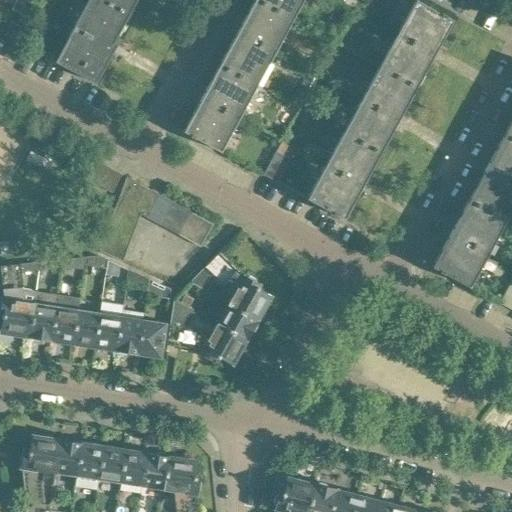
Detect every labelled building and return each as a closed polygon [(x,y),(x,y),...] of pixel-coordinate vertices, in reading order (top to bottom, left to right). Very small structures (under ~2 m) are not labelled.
[(94,83),(130,17),(99,0),(87,0),(54,61),(94,83)] [(99,0),(130,17),(139,0),(99,0)] [(256,85),(292,19),(258,0),(253,0),(219,65),(256,85)] [(302,0),(258,0),(292,19),(302,0)] [(416,0),(414,0),(379,66),(417,86),(453,20),(416,0)] [(14,39),(20,26),(11,21),(4,34),(14,39)] [(220,152),(256,85),(219,65),(183,132),(220,152)] [(380,153),(401,115),(417,86),(379,66),(343,132),(380,153)] [(344,219),(380,153),(343,132),(307,199),(344,219)] [(506,221),(511,208),(511,137),(504,133),(468,200),(506,221)] [(30,151),(26,160),(41,168),(47,171),(52,162),(30,151)] [(276,153),(263,175),(277,183),(289,160),(276,153)] [(110,192),(120,174),(95,160),(85,178),(110,192)] [(127,207),(137,184),(126,177),(117,201),(127,207)] [(139,212),(149,190),(137,184),(127,207),(139,212)] [(149,218),(161,196),(149,190),(139,212),(140,213),(149,218)] [(159,223),(171,202),(161,196),(149,218),(159,223)] [(470,287),(506,221),(468,200),(432,267),(470,287)] [(136,225),(140,213),(139,212),(127,207),(117,201),(112,214),(136,225)] [(170,230),(182,208),(171,202),(159,223),(170,230)] [(180,235),(192,213),(182,208),(170,230),(180,235)] [(191,241),(203,219),(192,213),(180,235),(191,241)] [(136,225),(112,214),(108,226),(131,237),(136,225)] [(213,224),(203,219),(191,241),(201,246),(213,224)] [(127,249),(131,237),(108,226),(103,238),(127,249)] [(123,261),(127,249),(103,238),(99,250),(123,261)] [(14,240),(0,241),(0,242),(1,253),(16,252),(14,240)] [(243,276),(242,277),(218,254),(218,253),(205,266),(212,273),(232,293),(227,302),(257,319),(260,315),(263,310),(262,309),(270,296),(256,288),(258,284),(255,282),(254,279),(248,276),(246,277),(243,276)] [(106,267),(107,259),(97,254),(86,256),(84,264),(106,267)] [(84,264),(86,256),(69,257),(69,266),(84,264)] [(55,268),(56,259),(40,261),(39,269),(55,268)] [(122,266),(107,259),(106,267),(120,274),(122,266)] [(39,269),(40,261),(24,263),(25,271),(39,269)] [(23,287),(20,263),(0,265),(3,296),(34,301),(36,290),(23,287)] [(201,269),(190,281),(199,286),(202,288),(212,273),(205,266),(201,269)] [(146,287),(148,278),(128,269),(125,284),(146,287)] [(171,288),(148,278),(146,287),(147,288),(146,294),(169,297),(171,288)] [(51,341),(58,294),(36,290),(34,301),(28,337),(28,339),(31,339),(31,340),(38,341),(41,340),(51,341)] [(72,344),(78,308),(66,306),(67,295),(58,294),(51,341),(61,342),(62,344),(67,345),(70,343),(72,344)] [(0,332),(28,337),(34,301),(3,296),(3,299),(1,299),(1,303),(0,303),(0,316),(2,317),(0,331),(0,332)] [(239,352),(246,341),(246,339),(216,322),(211,331),(189,327),(192,308),(174,297),(166,345),(201,351),(200,352),(203,354),(204,357),(209,360),(212,359),(216,361),(218,357),(231,365),(239,351),(239,352)] [(257,319),(227,302),(216,322),(246,339),(250,332),(253,331),(256,325),(256,323),(257,319)] [(93,347),(99,311),(78,308),(72,344),(82,345),(84,348),(89,349),(92,347),(93,347)] [(115,350),(120,315),(99,311),(93,347),(96,347),(98,350),(103,351),(107,349),(115,350)] [(136,354),(142,318),(120,315),(115,350),(115,351),(117,352),(119,354),(124,355),(127,353),(136,354)] [(159,357),(164,321),(142,318),(136,354),(138,355),(138,354),(147,356),(148,358),(154,358),(157,357),(159,357)] [(41,480),(43,469),(54,471),(59,440),(31,436),(28,451),(23,450),(22,454),(20,455),(18,461),(20,464),(20,468),(21,468),(25,511),(50,511),(50,510),(51,510),(50,504),(44,505),(41,480)] [(76,474),(81,444),(81,442),(72,441),(69,439),(64,438),(61,439),(59,439),(59,440),(54,471),(76,474)] [(97,489),(99,478),(103,447),(101,447),(98,444),(92,444),(89,445),(81,444),(76,474),(75,485),(97,489)] [(120,481),(125,450),(115,449),(112,447),(107,446),(104,447),(103,447),(99,478),(120,481)] [(142,484),(147,453),(145,453),(145,454),(136,452),(133,450),(128,449),(125,450),(120,481),(142,484)] [(164,487),(168,458),(168,456),(165,456),(163,454),(158,453),(154,454),(147,453),(142,484),(164,487)] [(196,462),(168,458),(164,487),(176,489),(177,511),(195,511),(194,494),(196,494),(197,490),(199,489),(200,483),(198,480),(199,476),(194,475),(196,462)] [(307,511),(315,483),(313,483),(313,484),(285,478),(281,493),(277,492),(276,496),(274,497),(273,502),(274,506),(274,509),(275,509),(275,511),(307,511)] [(329,511),(335,490),(336,488),(326,486),(324,484),(318,482),(316,483),(315,483),(307,511),(329,511)] [(352,511),(357,495),(355,495),(353,492),(348,491),(345,492),(335,490),(329,511),(352,511)] [(375,511),(378,501),(369,499),(367,496),(361,494),(358,496),(357,495),(352,511),(375,511)] [(375,511),(398,511),(399,507),(398,506),(396,503),(390,502),(387,503),(378,501),(375,511)] [(120,504),(119,511),(141,511),(141,502),(120,504)]
